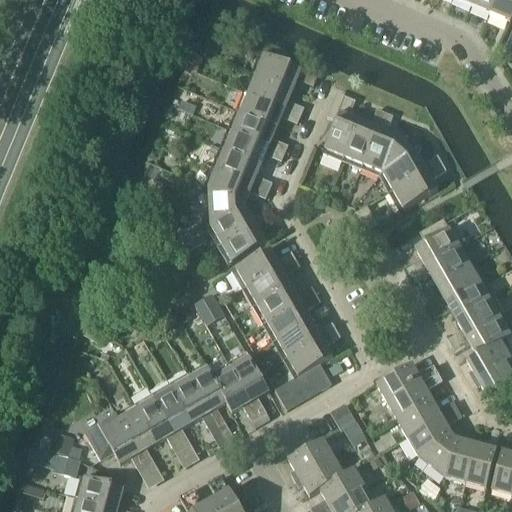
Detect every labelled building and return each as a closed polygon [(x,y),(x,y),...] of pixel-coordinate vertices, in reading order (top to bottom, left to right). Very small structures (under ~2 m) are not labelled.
[(453,0),(452,3),(470,11),(474,0),(453,0)] [(474,0),(470,11),(488,18),(496,0),(474,0)] [(511,0),(496,0),(488,18),(508,27),(511,17),(511,0)] [(511,33),(503,55),(511,58),(511,33)] [(263,58),(255,78),(292,93),(297,82),(312,89),(316,80),(283,66),(286,58),(270,51),(267,59),(263,58)] [(190,56),(185,71),(196,76),(201,61),(190,56)] [(255,78),(247,97),(300,119),(303,111),(287,104),(292,93),(255,78)] [(247,97),(239,115),(276,131),(280,121),(296,127),(300,119),(247,97)] [(338,118),(323,154),(343,162),(359,125),(348,121),(355,105),(344,101),(337,118),(338,118)] [(180,105),(177,113),(185,116),(188,108),(180,105)] [(359,125),(343,162),(362,170),(384,117),(376,114),(369,130),(359,125)] [(239,115),(231,134),(284,156),(287,148),(272,142),(276,131),(239,115)] [(384,117),(362,170),(380,177),(396,141),(395,140),(385,136),(392,120),(384,117)] [(231,134),(224,153),(261,168),(265,158),(281,164),(284,156),(231,134)] [(396,141),(380,177),(381,178),(382,179),(416,158),(417,160),(420,151),(417,147),(409,153),(403,147),(407,139),(403,136),(395,140),(396,141)] [(224,153),(216,172),(268,193),(272,186),(256,179),(261,168),(224,153)] [(416,158),(382,179),(392,196),(441,167),(437,160),(422,169),(417,160),(416,158)] [(441,167),(392,196),(402,214),(437,195),(430,183),(445,175),(441,167)] [(216,172),(208,191),(245,207),(249,195),(265,201),(268,193),(216,172)] [(245,207),(208,191),(210,230),(210,231),(245,211),(244,207),(245,207)] [(366,210),(355,216),(366,235),(377,229),(366,210)] [(245,211),(210,231),(221,249),(259,227),(254,219),(251,221),(245,211)] [(420,263),(406,272),(410,279),(459,251),(448,232),(442,222),(418,236),(424,246),(414,252),(420,263)] [(259,227),(221,249),(231,267),(266,246),(259,235),(262,233),(259,227)] [(178,240),(187,255),(205,244),(196,229),(178,240)] [(459,251),(410,279),(414,287),(429,278),(436,290),(470,270),(459,251)] [(269,253),(235,273),(245,291),(294,263),(290,256),(276,264),(269,253)] [(294,263),(245,291),(256,309),(290,289),(284,279),(299,270),(294,263)] [(441,299),(426,307),(431,315),(480,287),(470,270),(436,290),(441,299)] [(480,287),(431,315),(435,322),(450,314),(456,325),(490,305),(480,287)] [(290,289),(256,309),(266,327),(315,298),(311,291),(296,300),(290,289)] [(211,298),(193,309),(199,319),(217,309),(211,298)] [(315,298),(266,327),(276,344),(311,324),(305,314),(319,306),(315,298)] [(461,334),(447,342),(451,350),(500,322),(490,305),(456,325),(461,334)] [(187,315),(177,320),(182,328),(191,323),(187,315)] [(500,322),(451,350),(456,357),(470,349),(475,358),(476,359),(501,345),(502,346),(509,341),(511,340),(500,322)] [(172,324),(160,331),(165,339),(177,332),(172,324)] [(311,324),(276,344),(286,362),(335,333),(331,327),(317,335),(311,324)] [(84,331),(81,335),(98,344),(101,339),(102,338),(88,330),(85,329),(84,331)] [(335,333),(286,362),(297,381),(308,375),(319,369),(332,361),(325,350),(340,341),(335,333)] [(475,358),(466,363),(473,375),(468,378),(473,385),(511,362),(511,342),(511,340),(509,341),(502,346),(501,345),(476,359),(475,358)] [(248,362),(230,373),(262,428),(270,424),(257,403),(268,396),(248,362)] [(511,362),(473,385),(477,393),(481,390),(488,401),(509,389),(511,393),(511,362)] [(342,374),(337,367),(328,373),(333,380),(342,374)] [(411,368),(376,388),(398,426),(433,406),(426,394),(441,386),(433,371),(418,379),(411,368)] [(319,369),(308,375),(320,396),(331,389),(330,388),(321,372),(319,369)] [(208,373),(189,383),(218,432),(225,428),(216,413),(225,408),(227,407),(213,383),(208,373)] [(213,383),(227,407),(225,408),(231,418),(242,411),(254,433),(262,428),(230,373),(213,383)] [(297,381),(309,402),(316,398),(320,396),(308,375),(297,381)] [(297,381),(286,388),(298,409),(301,407),(309,402),(297,381)] [(189,383),(171,393),(191,428),(201,422),(210,437),(218,432),(189,383)] [(286,388),(274,395),(286,415),(298,409),(286,388)] [(171,393),(154,404),(182,453),(189,449),(181,434),(191,428),(171,393)] [(154,404),(136,414),(156,448),(166,442),(174,457),(182,453),(154,404)] [(433,406),(398,426),(407,442),(457,414),(453,407),(438,415),(433,406)] [(345,408),(330,417),(338,430),(341,435),(344,433),(356,426),(345,408)] [(136,414),(118,424),(147,473),(154,469),(145,454),(156,448),(136,414)] [(457,414),(407,442),(417,460),(453,440),(446,429),(461,421),(457,414)] [(97,430),(84,438),(100,466),(108,461),(113,458),(119,469),(131,463),(139,478),(147,473),(118,424),(116,420),(97,430)] [(356,426),(344,433),(355,451),(366,444),(356,426)] [(453,440),(417,460),(442,481),(447,482),(457,443),(456,443),(453,440)] [(51,441),(48,455),(69,460),(72,446),(51,441)] [(457,443),(447,482),(466,488),(478,444),(469,441),(467,446),(457,443)] [(322,444),(287,464),(294,475),(289,478),(294,486),(333,463),(322,444)] [(478,444),(466,488),(485,493),(496,454),(483,451),(485,445),(478,444)] [(511,458),(502,455),(491,495),(511,500),(511,497),(511,458)] [(57,459),(53,473),(64,477),(63,479),(75,482),(80,466),(57,459)] [(412,459),(400,466),(403,469),(414,462),(412,459)] [(378,461),(368,467),(373,474),(382,468),(378,461)] [(333,463),(294,486),(298,493),(302,490),(308,500),(353,474),(353,473),(342,479),(333,463)] [(353,474),(308,500),(309,502),(319,496),(324,505),(311,511),(328,511),(364,492),(353,474)] [(84,482),(79,504),(109,511),(122,511),(124,506),(119,505),(123,493),(84,482)] [(213,497),(225,490),(220,482),(209,489),(213,497)] [(29,490),(27,499),(39,502),(42,494),(29,490)] [(364,492),(328,511),(371,511),(385,505),(383,502),(373,508),(364,492)] [(185,511),(186,511),(200,504),(194,494),(180,502),(185,511)] [(202,511),(238,511),(230,497),(202,511)] [(413,497),(401,503),(405,511),(410,511),(418,508),(413,497)] [(489,503),(486,511),(494,511),(497,506),(489,503)]
